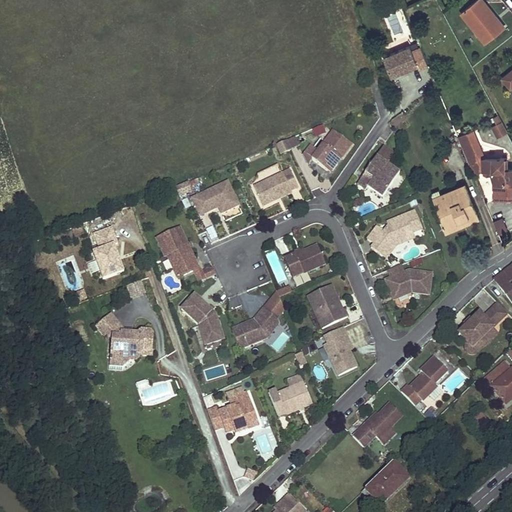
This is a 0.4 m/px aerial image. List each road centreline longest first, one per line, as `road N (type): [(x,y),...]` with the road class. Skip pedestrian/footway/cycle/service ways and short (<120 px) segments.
road 1 (residential): [(388,354),(329,232),(312,227),(243,247),(231,259)]
road 2 (residential): [(388,354),(231,508)]
road 3 (residential): [(511,251),(388,354)]
road 4 (unknown): [(329,232),(414,107)]
road 5 (residential): [(231,508),(182,365)]
